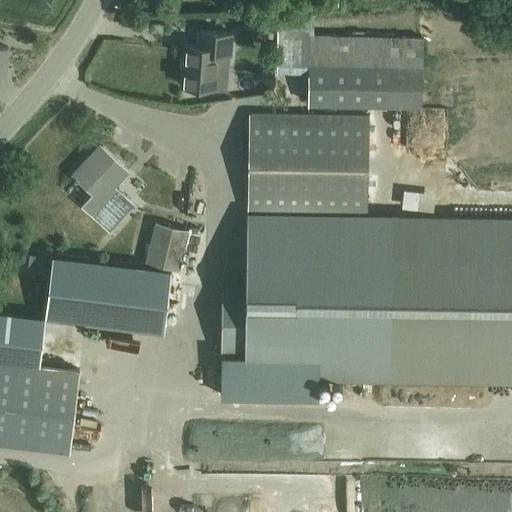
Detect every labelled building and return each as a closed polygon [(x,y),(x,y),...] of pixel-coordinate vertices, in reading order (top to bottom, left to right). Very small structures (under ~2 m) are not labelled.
[(232,1),(220,2),(220,11),(232,10),(232,1)] [(309,102),(421,104),(422,37),(311,35),(311,19),(277,19),(276,68),(309,69),(309,102)] [(184,44),(182,63),(186,63),(185,86),(187,86),(189,88),(197,89),(200,87),(217,88),(226,89),(229,54),(230,54),(232,32),(199,30),(198,45),(184,44)] [(9,48),(0,46),(0,72),(1,65),(6,66),(9,48)] [(263,69),(263,81),(273,82),(273,69),(263,69)] [(219,309),(219,319),(221,332),(224,338),(228,344),(235,349),(241,353),(218,353),(218,373),(218,395),(316,396),(317,374),(389,376),(511,377),(511,218),(446,217),(392,216),(365,216),(367,114),(247,111),(243,277),(236,281),(230,285),(225,291),(221,298),(219,309)] [(446,144),(447,116),(413,115),(412,143),(446,144)] [(133,202),(114,185),(129,169),(103,145),(91,158),(89,156),(72,174),(75,176),(74,177),(77,180),(78,179),(92,192),(81,204),(108,229),(133,202)] [(179,269),(189,230),(156,222),(146,261),(179,269)] [(33,251),(32,263),(49,265),(51,253),(33,251)] [(53,254),(45,316),(164,330),(171,269),(53,254)] [(0,440),(69,449),(79,369),(39,364),(45,316),(42,316),(0,310),(0,440)] [(300,430),(267,425),(263,447),(296,452),(300,430)] [(480,433),(480,456),(507,455),(507,432),(480,433)] [(206,471),(224,471),(223,457),(205,458),(206,471)] [(511,511),(511,485),(439,484),(438,511),(511,511)]
